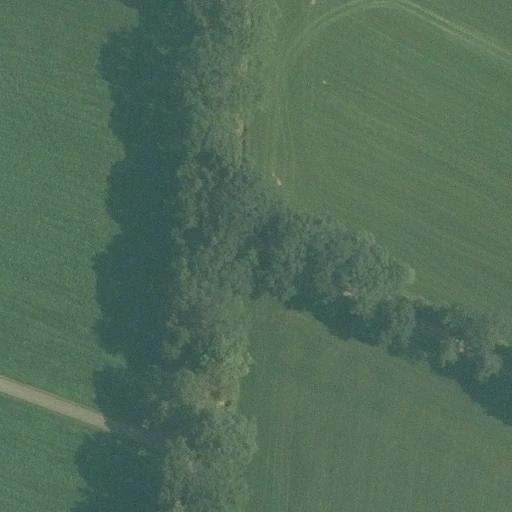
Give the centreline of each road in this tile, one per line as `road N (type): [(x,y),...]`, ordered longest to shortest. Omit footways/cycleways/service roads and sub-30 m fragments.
road 1 (unclassified): [(186,511),(221,0)]
road 2 (track): [(511,364),(206,206)]
